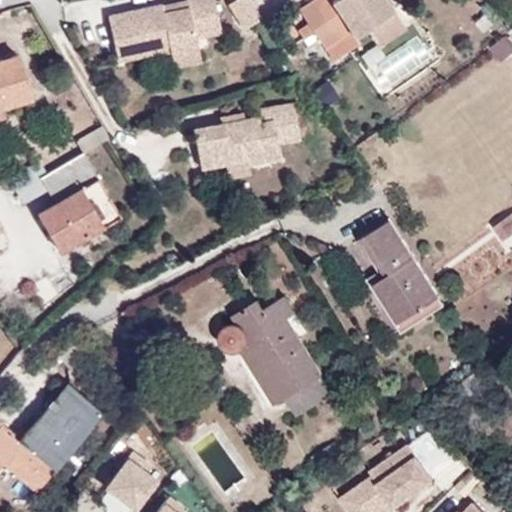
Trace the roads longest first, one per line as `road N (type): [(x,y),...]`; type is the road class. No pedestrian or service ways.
road 1 (residential): [(0,388),(101,297),(291,213)]
road 2 (residential): [(42,0),(108,120)]
